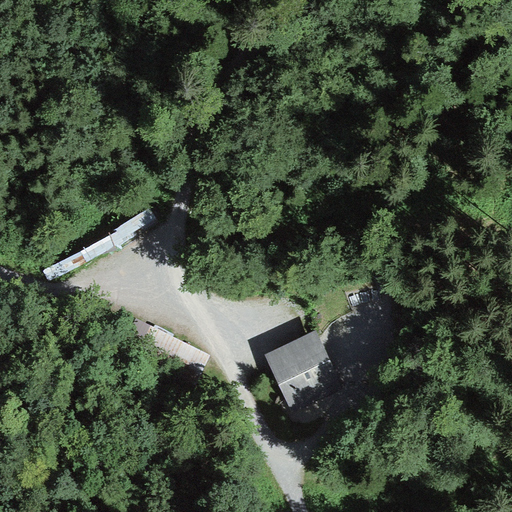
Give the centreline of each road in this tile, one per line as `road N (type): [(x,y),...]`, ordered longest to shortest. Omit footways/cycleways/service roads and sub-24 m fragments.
road 1 (track): [(299,0),(208,106),(171,272)]
road 2 (track): [(171,272),(234,365),(302,511)]
road 3 (track): [(0,271),(44,294),(171,272)]
